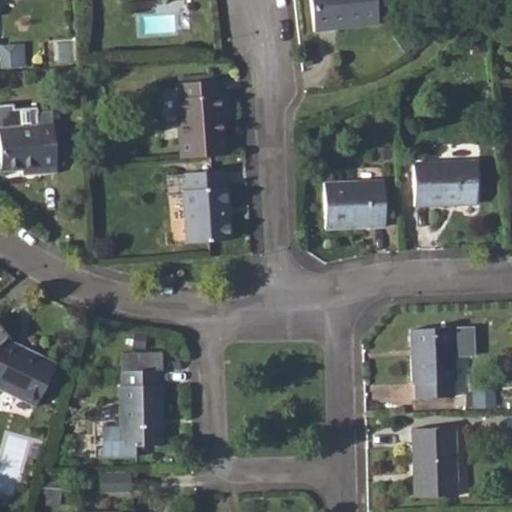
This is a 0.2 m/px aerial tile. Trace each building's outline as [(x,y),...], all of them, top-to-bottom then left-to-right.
[(376,0),(310,0),(314,32),(379,24),(376,0)] [(25,42),(0,44),(0,49),(2,67),(27,65),(25,42)] [(177,99),(181,138),(186,138),(187,153),(199,152),(198,138),(225,135),(222,95),(218,95),(218,80),(179,83),(180,98),(177,99)] [(54,158),(52,110),(36,111),(36,106),(13,107),(12,101),(0,101),(0,166),(1,167),(1,171),(40,169),(40,160),(54,158)] [(474,161),(413,164),(415,206),(476,204),(474,161)] [(185,174),(168,176),(169,194),(183,193),(186,243),(231,240),(227,187),(224,187),(222,170),(185,173),(185,174)] [(383,181),(323,183),(325,229),(385,227),(383,181)] [(454,359),(453,332),(453,328),(409,330),(412,383),(415,383),(416,398),(452,397),(452,382),(454,382),(454,359)] [(0,341),(0,389),(34,407),(56,364),(28,352),(25,356),(4,347),(0,341)] [(131,370),(131,351),(120,351),(120,386),(117,386),(119,446),(163,446),(162,385),(160,385),(159,370),(155,370),(131,370)] [(455,427),(411,429),(413,498),(456,496),(455,427)]
